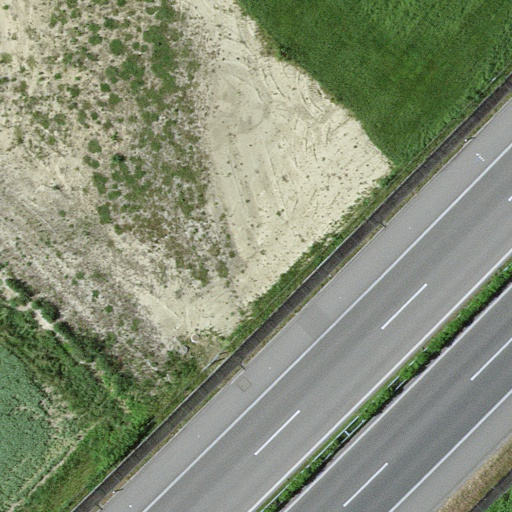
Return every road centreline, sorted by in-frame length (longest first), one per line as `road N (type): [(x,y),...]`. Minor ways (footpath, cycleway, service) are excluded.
road 1 (motorway): [(511,196),(196,511)]
road 2 (motorway): [(337,511),(511,338)]
